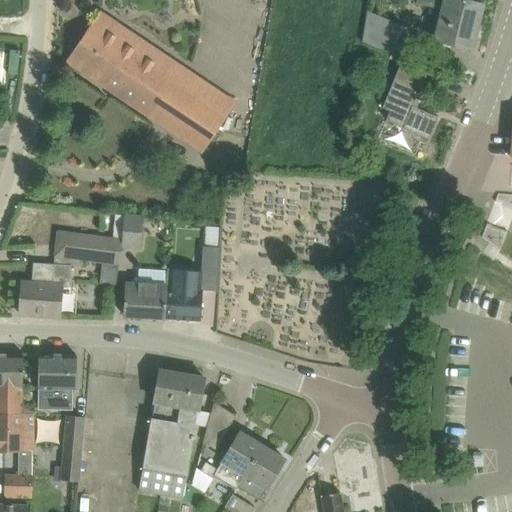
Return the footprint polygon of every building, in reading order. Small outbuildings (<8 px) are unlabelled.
[(451,44),(472,49),(483,4),(467,0),(444,0),(442,9),(435,40),(440,41),(439,45),(450,47),(451,44)] [(397,40),(402,26),(367,12),(364,27),(397,40)] [(94,22),(84,38),(218,128),(234,105),(126,31),(120,40),(94,22)] [(391,53),(397,40),(364,27),(362,42),(391,53)] [(84,38),(73,53),(112,80),(107,87),(203,152),(218,128),(84,38)] [(403,129),(427,139),(435,116),(438,118),(438,117),(413,106),(415,100),(420,102),(421,100),(417,98),(429,68),(404,58),(383,108),(390,111),(386,121),(403,128),(403,129)] [(140,250),(141,243),(144,215),(125,213),(123,226),(121,239),(120,248),(140,250)] [(118,265),(120,248),(121,239),(109,237),(79,233),(75,260),(84,261),(103,263),(118,265)] [(221,247),(204,246),(202,271),(169,269),(168,287),(167,287),(165,318),(201,320),(202,288),(218,289),(221,247)] [(70,287),(71,265),(55,264),(33,263),(32,283),(22,282),(20,314),(60,317),(60,316),(62,287),(70,287)] [(124,315),(165,318),(167,287),(167,284),(162,284),(138,282),(126,282),(124,315)] [(33,406),(23,406),(23,354),(0,353),(0,415),(33,416),(33,406)] [(39,355),(38,390),(50,390),(49,409),(72,410),(72,391),(76,391),(77,355),(39,355)] [(157,390),(138,491),(183,499),(201,397),(204,377),(160,370),(157,390)] [(214,402),(209,422),(203,442),(216,450),(236,415),(214,402)] [(0,450),(34,451),(33,416),(0,415),(0,450)] [(80,482),(85,419),(85,417),(66,416),(60,480),(80,482)] [(236,489),(238,487),(263,445),(240,432),(221,463),(222,464),(218,470),(206,462),(201,471),(213,479),(215,476),(236,489)] [(263,445),(238,487),(259,500),(285,459),(263,445)] [(483,455),(473,455),(473,466),(483,466),(483,455)] [(5,499),(32,499),(32,475),(4,475),(5,499)] [(343,511),(341,492),(321,496),(324,511),(343,511)] [(225,506),(231,510),(234,511),(252,511),(255,508),(238,497),(233,494),(225,506)] [(28,511),(29,506),(0,503),(0,511),(28,511)]
